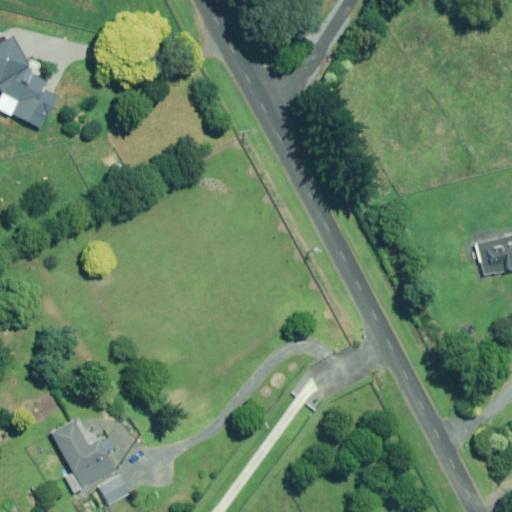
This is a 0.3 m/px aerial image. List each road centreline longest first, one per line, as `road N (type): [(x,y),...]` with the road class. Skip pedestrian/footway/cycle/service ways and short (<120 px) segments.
road 1 (unclassified): [(265,108),(480,511)]
road 2 (residential): [(265,108),(294,85),(353,0)]
road 3 (unclassified): [(206,0),(265,108)]
